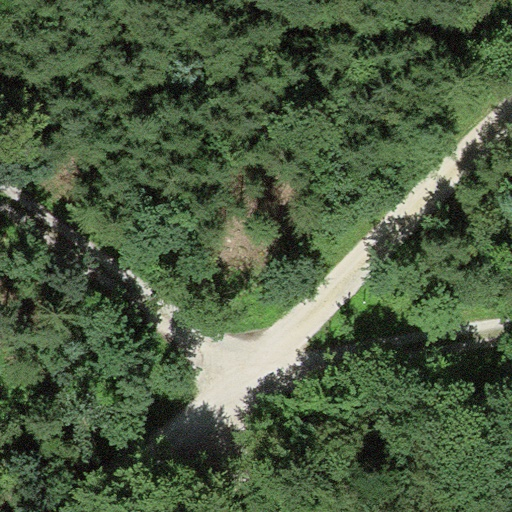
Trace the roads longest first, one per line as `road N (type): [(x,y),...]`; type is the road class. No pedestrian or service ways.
road 1 (track): [(82,511),(235,383),(511,112)]
road 2 (track): [(0,203),(235,383),(511,330)]
road 3 (track): [(235,383),(241,511)]
